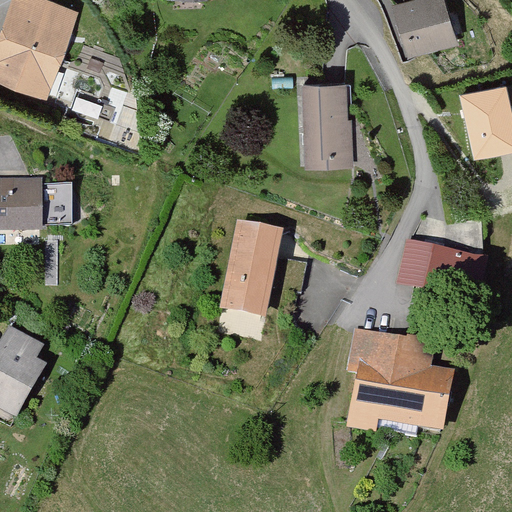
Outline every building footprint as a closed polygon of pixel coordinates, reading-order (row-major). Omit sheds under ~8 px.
[(0,79),(44,96),(75,14),(36,0),(15,0),(0,40),(0,79)] [(427,0),(394,9),(408,56),(454,43),(442,0),(427,0)] [(347,87),(306,88),(308,167),(349,165),(347,87)] [(511,119),(506,88),(463,97),(475,158),(511,150),(511,119)] [(0,226),(40,227),(40,179),(0,179),(0,226)] [(240,224),(223,305),(264,313),(269,288),(301,294),(307,264),(274,257),(279,232),(240,224)] [(408,243),(400,281),(483,297),(490,260),(408,243)] [(9,328),(0,343),(0,404),(16,414),(43,364),(34,358),(41,345),(9,328)] [(355,328),(348,372),(359,373),(351,424),(375,428),(377,416),(443,426),(452,373),(428,369),(432,340),(355,328)]
